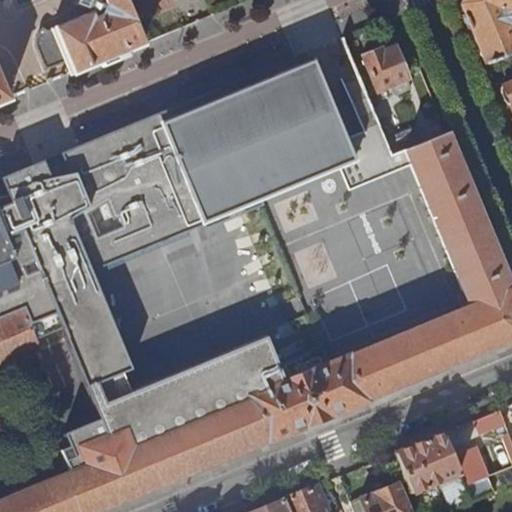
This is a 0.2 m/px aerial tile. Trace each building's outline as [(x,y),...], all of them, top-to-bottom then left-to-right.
[(0,0),(0,104),(8,102),(0,83),(0,0),(94,0),(95,1),(96,0),(99,0),(102,5),(96,18),(90,21),(88,16),(49,33),(42,31),(39,35),(36,43),(37,48),(47,72),(67,64),(72,75),(142,46),(121,0),(0,0)] [(130,0),(139,20),(173,6),(170,0),(130,0)] [(511,0),(461,0),(458,8),(483,67),(511,55),(511,0)] [(362,56),(377,95),(411,82),(396,45),(382,51),(380,49),(362,56)] [(405,154),(410,165),(420,191),(469,310),(281,385),(264,339),(131,394),(123,374),(131,370),(90,272),(340,169),(330,143),(296,60),(159,117),(0,183),(0,511),(103,511),(346,414),(511,345),(511,282),(450,136),(420,147),(405,154)] [(511,106),(511,109),(511,84),(504,88),(503,88),(502,90),(502,92),(501,94),(501,96),(501,98),(502,100),(503,102),(505,103),(506,104),(508,105),(511,106)] [(349,190),(410,165),(405,154),(392,159),(385,144),(378,125),(330,143),(340,169),(349,190)] [(414,132),(385,144),(392,159),(405,154),(420,147),(414,132)] [(477,433),(507,426),(503,409),(473,417),(477,433)] [(394,456),(412,497),(441,485),(452,510),(449,511),(472,511),(470,505),(464,490),(441,437),(394,456)] [(464,447),(470,482),(489,478),(483,444),(464,447)] [(464,490),(470,505),(495,494),(489,480),(464,490)] [(350,505),(353,511),(408,511),(398,487),(363,502),(362,500),(350,505)] [(284,502),(288,511),(326,511),(317,488),(284,502)] [(259,511),(288,511),(284,502),(259,511)]
